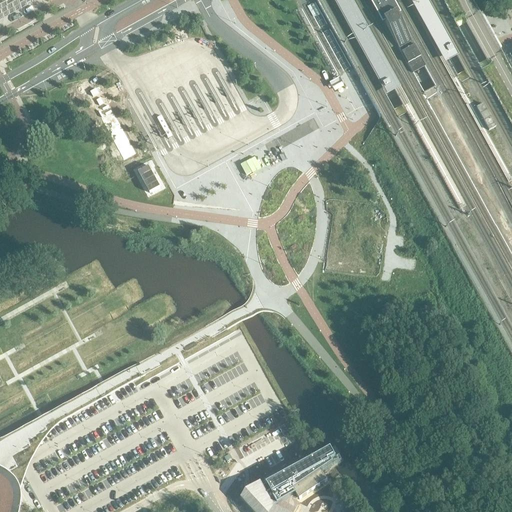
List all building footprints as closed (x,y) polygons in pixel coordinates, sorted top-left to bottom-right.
[(0,0),(0,20),(3,18),(20,9),(33,2),(32,2),(33,2),(31,0),(0,0)] [(415,49),(399,17),(396,13),(383,20),(385,25),(402,55),(403,56),(399,59),(394,61),(398,68),(402,66),(406,73),(426,62),(428,65),(435,61),(427,46),(429,45),(427,43),(420,47),(415,49)] [(99,87),(87,94),(101,116),(112,109),(99,87)] [(113,113),(102,120),(120,152),(131,145),(113,113)] [(160,188),(149,167),(138,173),(150,194),(160,188)] [(146,404),(136,408),(143,424),(153,420),(146,404)] [(283,511),(282,511),(285,509),(286,507),(290,500),(284,496),(286,492),(297,498),(299,500),(327,481),(322,474),(334,467),(343,460),(335,446),(321,453),(305,462),(304,460),(265,481),(266,484),(263,486),(258,477),(251,488),(240,495),(248,509),(249,511),(283,511)] [(21,511),(23,506),(22,493),(19,487),(11,476),(5,472),(0,469),(0,511),(21,511)] [(297,498),(286,492),(284,496),(290,500),(286,507),(290,509),(297,498)]
